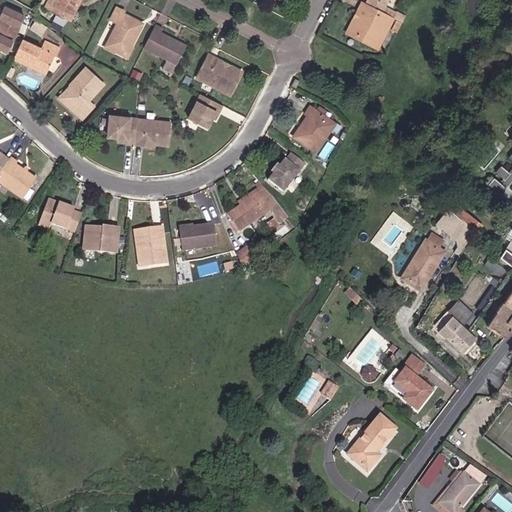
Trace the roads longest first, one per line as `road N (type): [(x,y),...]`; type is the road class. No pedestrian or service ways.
road 1 (residential): [(0,92),(67,157),(114,183),(156,190),(208,175),(250,141),(296,54)]
road 2 (residential): [(388,506),(511,343)]
